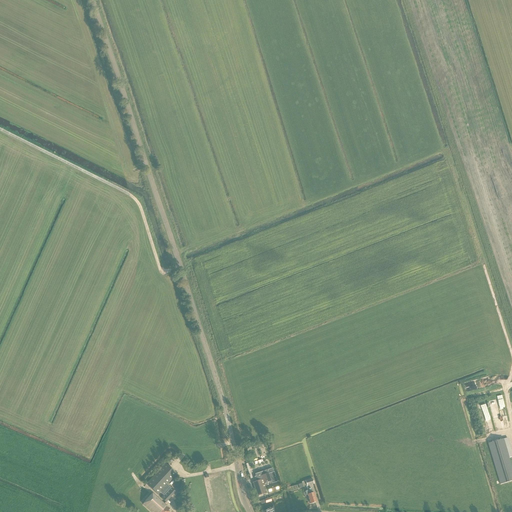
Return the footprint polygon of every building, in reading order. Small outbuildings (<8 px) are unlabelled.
[(493,426),(491,414),(488,414),(486,405),(483,406),(488,424),(489,427),(493,426)] [(511,453),(507,438),(503,439),(488,443),(502,489),(506,488),(504,484),(511,481),(511,469),(509,458),(511,457),(511,453)] [(185,450),(178,457),(181,459),(187,452),(185,450)] [(165,502),(175,492),(167,485),(177,475),(165,464),(146,484),(158,495),(160,493),(163,495),(160,498),(165,502)] [(257,481),(252,483),(253,483),(254,486),(254,487),(255,490),(257,496),(268,492),(269,494),(272,493),(273,493),(272,493),(276,492),(278,491),(275,483),(277,482),(273,472),(272,468),(254,474),(257,481)] [(310,504),(316,502),(312,489),(305,492),(306,495),(307,495),(310,504)] [(168,511),(167,511),(169,509),(152,493),(145,501),(143,504),(150,511),(168,511)]
